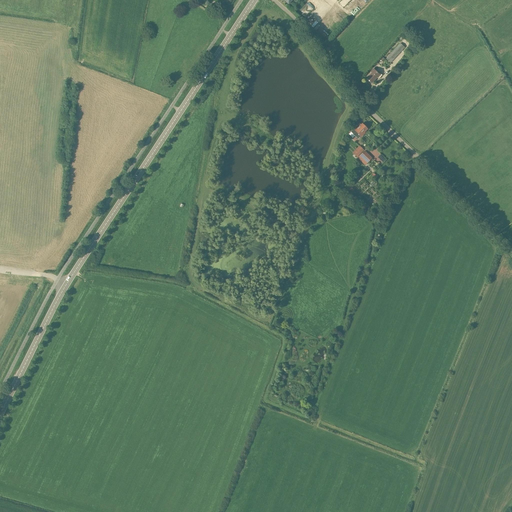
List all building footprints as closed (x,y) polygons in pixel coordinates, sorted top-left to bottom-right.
[(391,63),(405,47),(400,43),(386,59),(391,63)] [(378,74),(373,69),(371,72),(372,73),(367,78),(372,83),(377,77),(379,79),(382,75),(379,73),(378,74)] [(361,125),(360,124),(351,132),(358,140),(361,137),(361,138),(366,133),(365,133),(368,130),(362,124),(361,125)] [(357,157),(364,150),(360,146),(353,153),(357,157)] [(365,166),(372,158),(365,151),(357,158),(365,166)]
